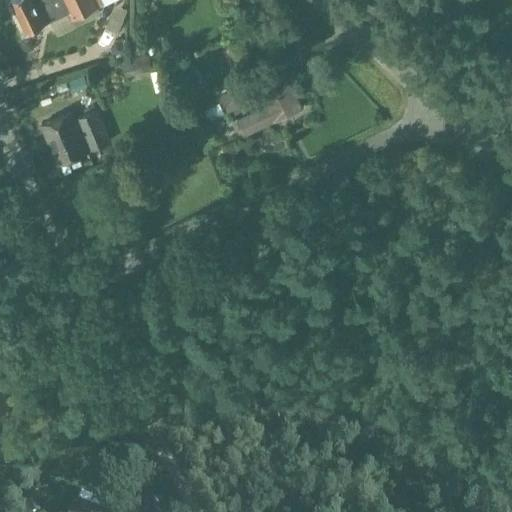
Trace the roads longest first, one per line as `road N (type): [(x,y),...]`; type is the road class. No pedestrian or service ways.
road 1 (unclassified): [(446,115),(134,261),(99,269),(57,251),(0,130)]
road 2 (track): [(81,266),(81,286),(193,511)]
road 3 (tertiary): [(446,115),(322,0)]
